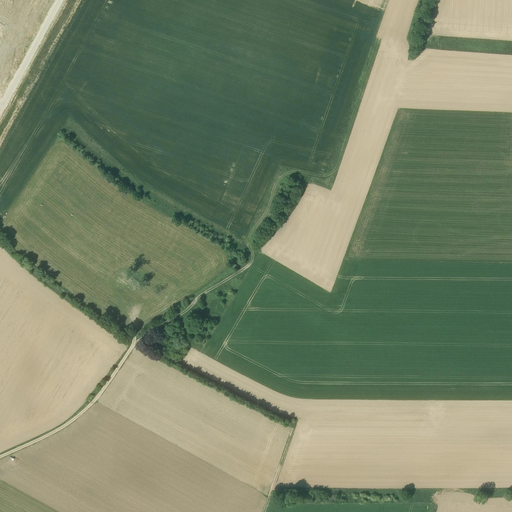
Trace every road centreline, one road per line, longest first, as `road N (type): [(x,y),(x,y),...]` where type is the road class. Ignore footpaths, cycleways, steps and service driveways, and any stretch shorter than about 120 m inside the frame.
road 1 (track): [(0,455),(86,408),(136,335),(40,277),(0,238)]
road 2 (track): [(271,488),(511,492)]
